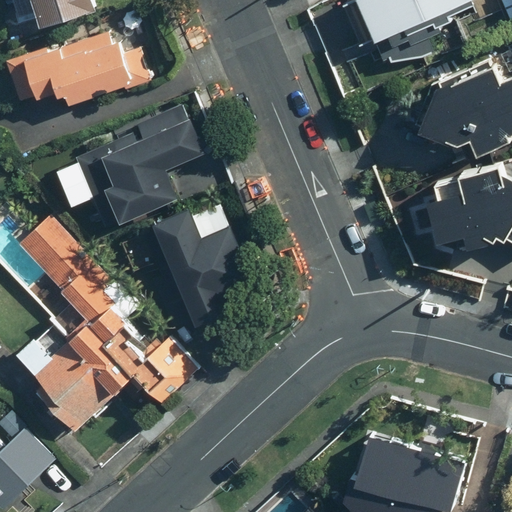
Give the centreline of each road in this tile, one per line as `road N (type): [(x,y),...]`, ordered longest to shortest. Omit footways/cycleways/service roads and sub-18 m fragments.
road 1 (residential): [(227,0),(363,330)]
road 2 (residential): [(363,330),(315,353),(144,511)]
road 3 (residential): [(363,330),(426,334),(511,358)]
